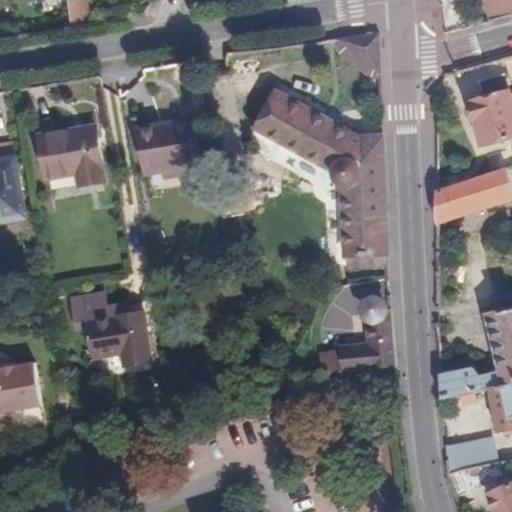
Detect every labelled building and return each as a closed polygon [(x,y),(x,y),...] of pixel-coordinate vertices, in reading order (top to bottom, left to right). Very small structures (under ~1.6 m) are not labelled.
[(69,0),(68,0),(72,25),(90,22),(87,0),(69,0)] [(511,0),(486,0),(493,21),(511,15),(511,0)] [(379,36),(342,40),(353,51),(362,58),(381,73),(379,36)] [(381,92),(381,73),(362,58),(353,69),(381,92)] [(481,79),(507,70),(504,59),(476,67),(481,79)] [(511,95),(510,97),(502,75),(475,84),(480,101),(469,105),(470,108),(466,111),(468,119),(472,124),(476,123),(484,148),(511,138),(511,95)] [(274,132),(294,98),(285,93),(265,127),(274,132)] [(387,266),(383,136),(360,137),(294,98),(274,132),(342,172),(341,180),(347,187),(357,188),(359,257),(375,257),(376,265),(387,266)] [(184,173),(201,170),(193,120),(139,129),(146,170),(182,164),(184,173)] [(94,127),(41,135),(47,176),(78,172),(80,183),(103,180),(94,127)] [(0,223),(24,220),(14,161),(12,161),(10,145),(0,145),(0,223)] [(511,168),(437,192),(437,223),(511,199),(511,168)] [(441,377),(443,403),(492,391),(511,385),(511,307),(485,315),(499,373),(481,378),(474,369),(441,377)] [(143,311),(88,320),(93,351),(123,346),(125,363),(151,359),(143,311)] [(343,375),(363,372),(397,367),(391,313),(383,314),(380,311),(374,311),(370,316),(372,343),(341,347),(341,352),(343,375)] [(343,375),(341,352),(325,355),(330,378),(343,375)] [(36,368),(0,373),(0,416),(43,410),(36,368)] [(511,385),(492,391),(500,435),(511,432),(511,385)] [(241,403),(258,398),(255,388),(238,392),(241,403)] [(493,444),(461,451),(466,474),(499,467),(493,444)] [(447,455),(449,479),(466,474),(461,451),(447,455)] [(498,511),(511,511),(511,486),(492,494),(498,511)]
